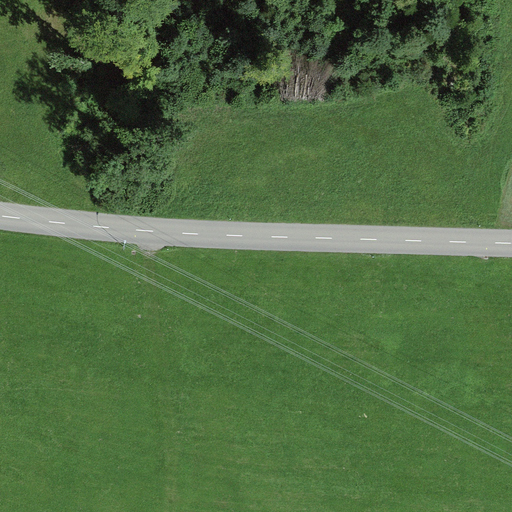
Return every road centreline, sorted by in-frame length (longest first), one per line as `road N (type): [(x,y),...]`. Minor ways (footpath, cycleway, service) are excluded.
road 1 (tertiary): [(0,211),(511,236)]
road 2 (track): [(136,218),(160,438)]
